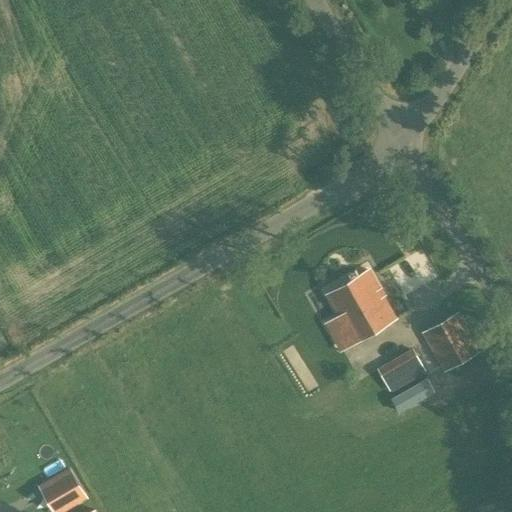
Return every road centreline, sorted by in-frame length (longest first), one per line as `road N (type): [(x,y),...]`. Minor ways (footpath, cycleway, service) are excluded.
road 1 (tertiary): [(400,146),(371,172),(0,383)]
road 2 (unclassified): [(511,328),(400,146)]
road 3 (tertiary): [(400,146),(493,0)]
road 4 (tertiary): [(400,146),(313,0)]
